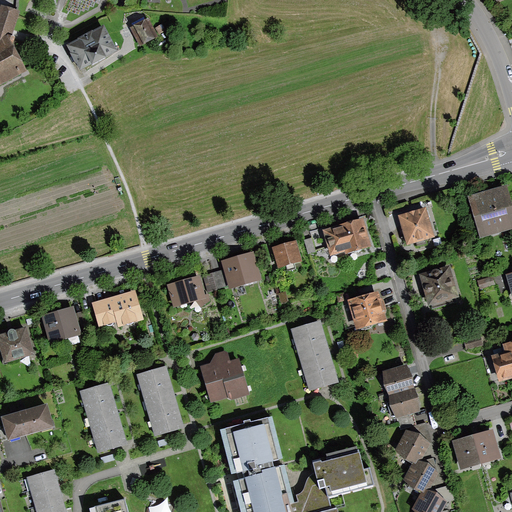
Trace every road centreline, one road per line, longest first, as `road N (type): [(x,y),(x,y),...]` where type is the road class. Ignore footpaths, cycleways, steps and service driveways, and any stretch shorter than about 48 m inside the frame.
road 1 (primary): [(370,193),(0,301)]
road 2 (residential): [(370,193),(440,425),(511,406)]
road 3 (track): [(81,87),(126,186),(147,259)]
road 4 (primary): [(511,150),(370,193)]
road 5 (track): [(441,43),(435,174)]
